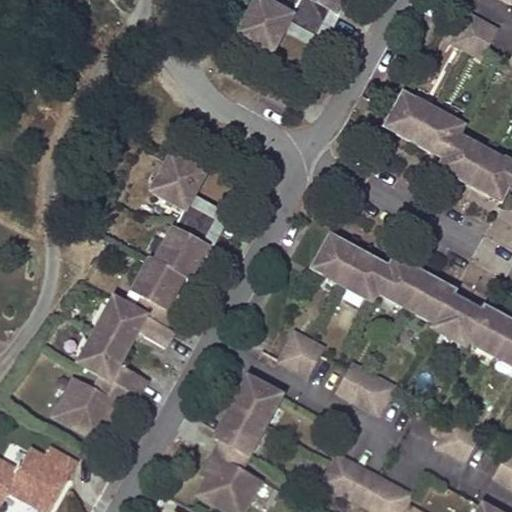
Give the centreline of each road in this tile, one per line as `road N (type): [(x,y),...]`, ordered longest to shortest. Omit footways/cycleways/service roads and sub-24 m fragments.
road 1 (residential): [(283,144),(286,188),(115,511)]
road 2 (residential): [(139,17),(92,81),(60,148),(50,183),(50,280),(42,306),(0,366)]
road 3 (unknown): [(511,504),(207,337)]
road 4 (residential): [(283,144),(511,262)]
road 5 (residential): [(139,17),(208,99),(255,120),(283,144)]
road 6 (residential): [(283,144),(325,120),(390,0)]
